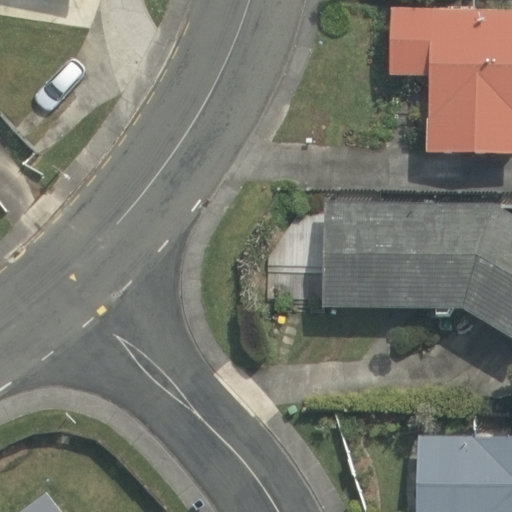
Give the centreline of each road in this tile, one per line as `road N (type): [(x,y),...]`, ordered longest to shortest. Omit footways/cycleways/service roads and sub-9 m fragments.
road 1 (residential): [(248,0),(235,54),(176,151),(64,283)]
road 2 (residential): [(268,511),(64,283)]
